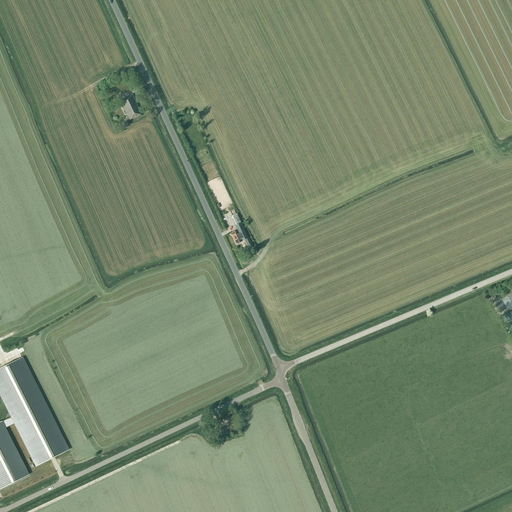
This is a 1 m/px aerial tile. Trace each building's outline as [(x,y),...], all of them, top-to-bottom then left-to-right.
[(130,120),(141,115),(139,110),(140,110),(132,95),(124,98),(124,99),(120,101),(127,116),(128,115),(130,120)] [(238,216),(237,214),(232,216),(233,218),(236,225),(235,226),(237,231),(232,233),(236,244),(244,240),(247,247),(246,247),(247,251),(250,250),(250,248),(253,247),(251,244),(249,238),(248,238),(238,216)] [(511,309),(502,315),(506,323),(511,320),(511,309)] [(1,422),(0,422),(0,489),(28,475),(4,429),(15,423),(37,466),(68,450),(22,358),(0,369),(0,393),(12,417),(1,422)] [(215,427),(219,436),(228,433),(226,429),(231,427),(230,426),(234,424),(231,417),(222,420),(224,423),(215,427)]
